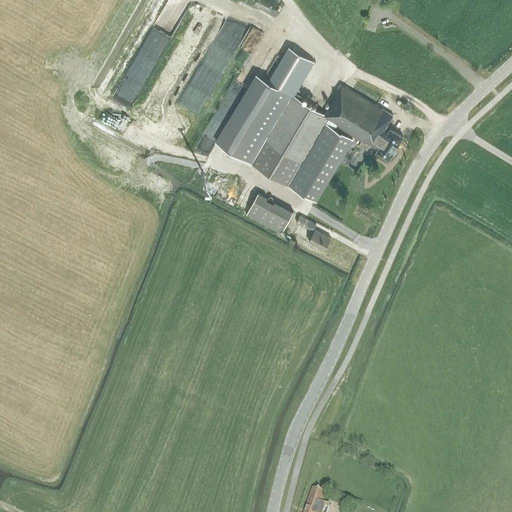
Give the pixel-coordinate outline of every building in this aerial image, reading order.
[(248,161),(292,187),(330,123),(323,118),(325,114),(293,95),(313,61),(289,47),(269,81),(257,74),(216,142),(248,161)] [(393,116),(352,91),(354,88),(346,83),(344,87),(342,86),(325,114),(323,118),(330,123),(337,127),(360,141),(358,145),(366,151),(370,144),(378,149),(377,151),(390,159),(403,136),(390,128),(389,131),(385,128),(393,116)] [(166,115),(164,122),(175,126),(171,140),(179,142),(185,121),(166,115)] [(206,154),(223,128),(214,122),(197,149),(206,154)] [(337,127),(330,123),(292,187),(316,202),(353,140),(335,129),(337,127)] [(259,190),(248,213),(283,231),(295,208),(259,190)] [(313,231),(317,224),(300,215),(297,222),(313,231)] [(324,250),(331,238),(316,230),(309,242),(324,250)] [(312,488),(304,511),(326,511),(330,504),(323,501),(326,493),(312,488)]
